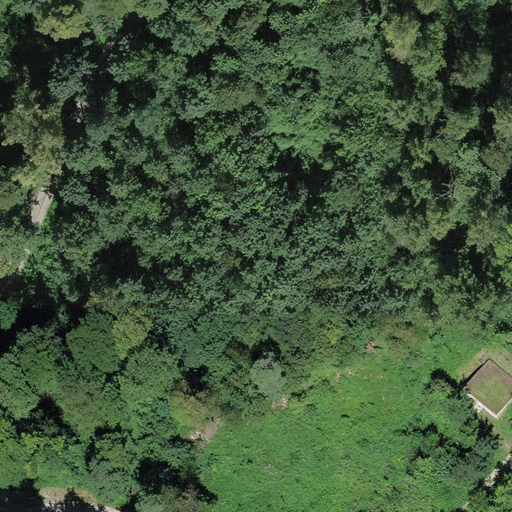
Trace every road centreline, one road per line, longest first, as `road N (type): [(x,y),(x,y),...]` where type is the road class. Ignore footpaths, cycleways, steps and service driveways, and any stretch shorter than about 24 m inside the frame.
road 1 (track): [(0,315),(111,46),(164,0)]
road 2 (track): [(143,414),(45,453),(1,511)]
